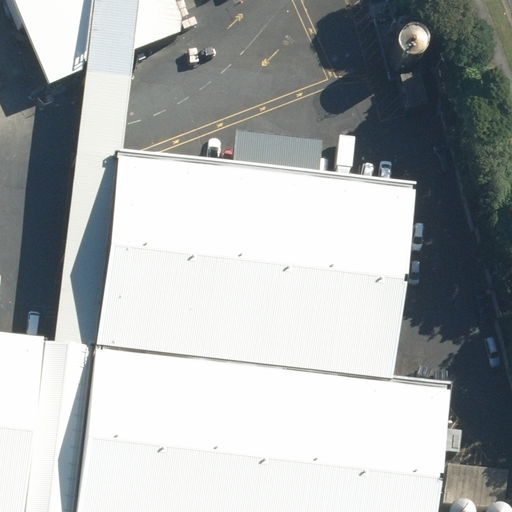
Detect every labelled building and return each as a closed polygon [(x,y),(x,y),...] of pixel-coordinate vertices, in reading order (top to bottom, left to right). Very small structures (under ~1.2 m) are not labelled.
[(70,511),(90,350),(113,163),(119,164),(131,57),(139,3),(119,0),(92,0),(50,353),(39,351),(20,511),(70,511)] [(119,0),(139,3),(131,57),(177,38),(180,22),(171,0),(119,0)] [(401,48),(404,52),(409,54),(414,55),(420,53),(424,51),(427,46),(429,41),(429,36),(427,31),(424,27),(419,24),(414,23),(409,24),(405,26),(401,29),(399,34),(398,38),(398,43),(401,48)] [(113,163),(90,350),(388,388),(411,200),(293,185),(271,183),(248,180),(119,164),(113,163)] [(0,511),(20,511),(39,351),(0,347),(0,511)] [(90,350),(70,511),(432,511),(446,392),(388,388),(90,350)]
